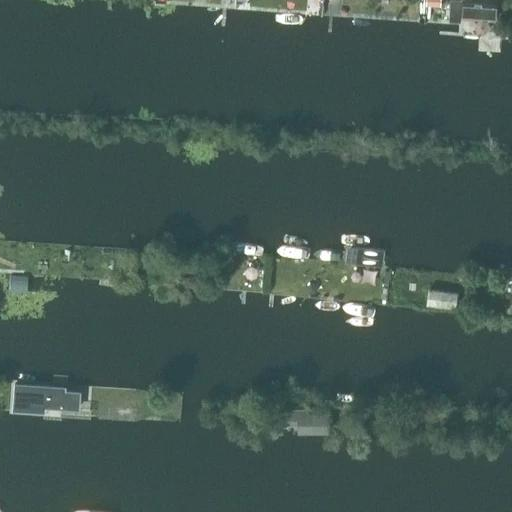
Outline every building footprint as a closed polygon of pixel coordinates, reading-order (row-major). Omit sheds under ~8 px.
[(495,2),(472,0),(448,0),(447,21),(460,22),(460,18),(494,20),(495,2)] [(454,290),(427,286),(421,306),(453,311),(454,290)] [(16,383),(14,410),(47,413),(48,407),(82,410),(83,391),(68,390),(68,387),(16,383)] [(98,406),(135,409),(136,396),(99,393),(98,406)] [(307,410),(278,409),(278,428),(297,428),(297,434),(328,435),(328,413),(307,413),(307,410)]
